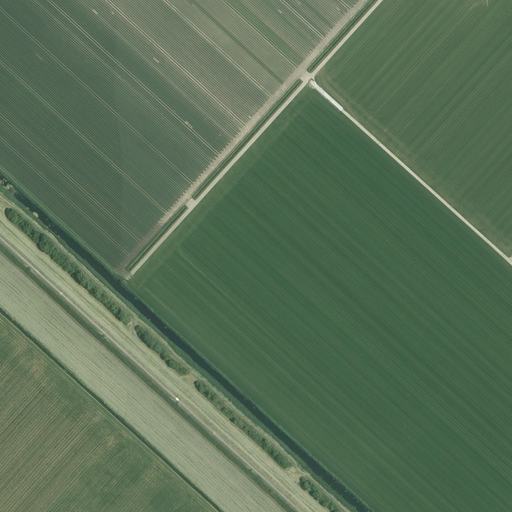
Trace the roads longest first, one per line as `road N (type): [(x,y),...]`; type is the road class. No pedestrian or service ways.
road 1 (track): [(381,0),(186,213)]
road 2 (track): [(309,78),(506,258)]
